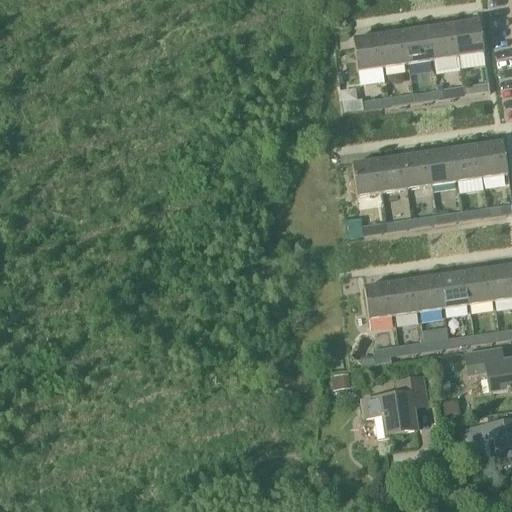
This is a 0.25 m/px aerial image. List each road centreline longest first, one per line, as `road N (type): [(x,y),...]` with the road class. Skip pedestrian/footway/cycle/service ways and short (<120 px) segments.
road 1 (unknown): [(511,124),(353,143)]
road 2 (unknown): [(486,511),(420,469),(365,454)]
